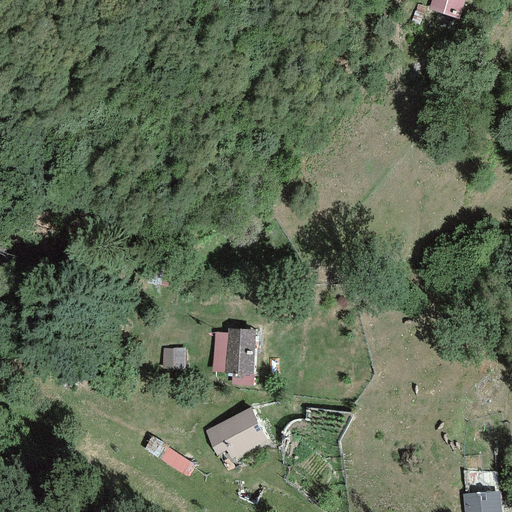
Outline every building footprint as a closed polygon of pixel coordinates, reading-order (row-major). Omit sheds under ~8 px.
[(434,0),(432,9),(466,20),(472,0),(434,0)] [(168,267),(165,286),(181,288),(183,269),(168,267)] [(232,334),(217,333),(215,373),(235,374),(235,385),(257,386),(258,374),(260,375),(262,331),(232,329),(232,334)] [(188,349),(164,350),(165,371),(189,370),(188,349)] [(256,407),(207,431),(219,456),(230,451),(234,459),(272,441),(256,407)] [(196,465),(172,449),(165,461),(189,476),(196,465)] [(472,494),(465,495),(466,511),(508,511),(507,492),(501,492),(500,470),(470,472),(472,494)]
